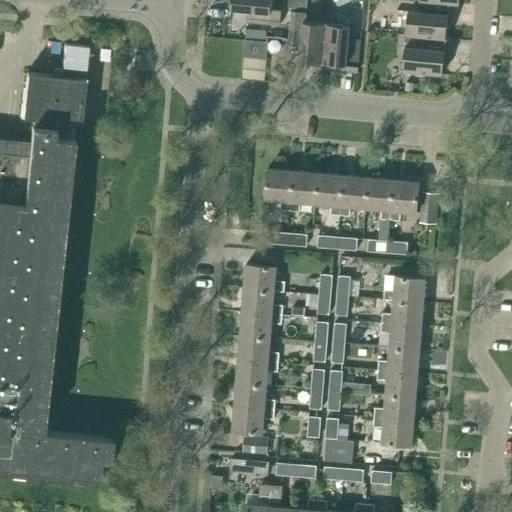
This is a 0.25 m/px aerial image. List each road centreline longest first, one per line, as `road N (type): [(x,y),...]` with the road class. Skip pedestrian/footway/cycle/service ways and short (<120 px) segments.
road 1 (unclassified): [(168,511),(201,95)]
road 2 (unclassified): [(488,122),(201,95)]
road 3 (residential): [(485,511),(502,398),(480,365),(482,282),(511,251)]
road 4 (residential): [(488,122),(496,0)]
